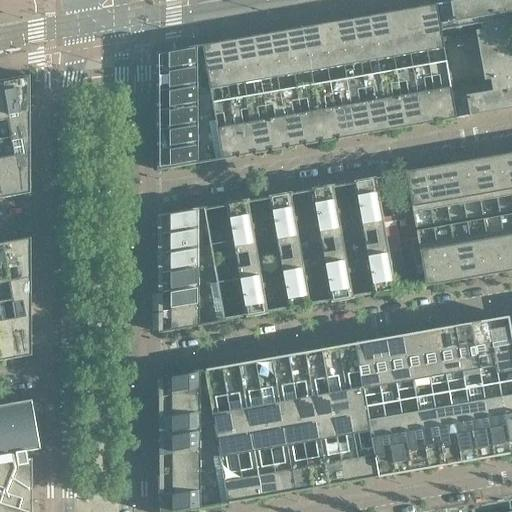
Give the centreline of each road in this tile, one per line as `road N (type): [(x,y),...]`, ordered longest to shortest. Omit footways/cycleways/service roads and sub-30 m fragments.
road 1 (residential): [(511,138),(122,205)]
road 2 (residential): [(511,301),(125,365)]
road 3 (residential): [(310,511),(511,476)]
road 4 (tertiary): [(69,24),(70,215)]
road 5 (tertiary): [(122,205),(119,16)]
road 6 (tertiary): [(125,365),(122,205)]
road 7 (tertiary): [(70,215),(71,373)]
road 8 (tertiary): [(127,511),(125,365)]
road 9 (tertiary): [(71,373),(71,511)]
